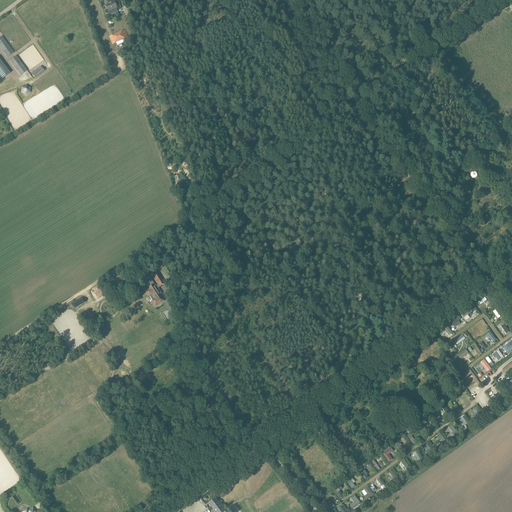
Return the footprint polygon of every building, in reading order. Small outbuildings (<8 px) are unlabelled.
[(106,5),(108,12),(117,8),(114,2),(113,0),(103,0),(106,5)] [(107,13),(109,19),(119,15),(117,10),(107,13)] [(113,44),(117,42),(125,39),(123,33),(119,35),(118,33),(111,36),(110,37),(113,44)] [(0,37),(0,48),(7,59),(14,53),(2,37),(0,37)] [(20,76),(27,71),(16,56),(9,61),(20,76)] [(0,81),(10,74),(0,60),(0,81)] [(41,66),(31,74),(35,79),(45,71),(41,66)] [(178,176),(175,177),(178,187),(183,185),(182,180),(184,179),(182,173),(178,175),(178,176)] [(121,274),(94,294),(98,299),(125,280),(121,274)] [(159,274),(154,277),(160,287),(165,284),(163,282),(164,282),(159,274)] [(154,285),(149,277),(143,280),(149,288),(147,289),(148,291),(147,291),(147,294),(148,295),(149,296),(153,301),(153,303),(154,305),(156,305),(163,301),(159,294),(161,293),(155,284),(154,285)] [(81,305),(80,306),(85,303),(82,298),(71,305),(73,307),(78,301),(81,305)] [(470,309),(461,316),(463,319),(472,312),(470,309)] [(479,323),(475,325),(477,328),(481,325),(486,332),(489,329),(482,320),(479,323)] [(506,323),(498,328),(500,331),(500,332),(508,326),(506,323)] [(442,335),(445,333),(443,329),(436,334),(441,342),(445,339),(442,335)] [(490,333),(487,335),(489,338),(488,339),(490,342),(492,341),(493,342),(496,340),(490,333)] [(463,335),(454,342),(457,345),(465,339),(463,335)] [(507,354),(511,350),(511,345),(508,349),(506,346),(503,348),(507,354)] [(466,350),(458,355),(460,359),(469,354),(466,350)] [(498,350),(493,354),(499,362),(504,358),(498,350)] [(492,366),(496,363),(491,356),(487,359),(492,366)] [(484,360),(480,363),(487,372),(491,369),(484,360)] [(470,371),(467,373),(473,382),(476,380),(470,371)] [(487,376),(480,383),(483,386),(491,379),(487,376)] [(465,393),(458,397),(460,400),(464,398),(468,404),(471,402),(465,393)] [(445,405),(442,408),(449,418),(452,416),(445,405)] [(477,408),(473,410),(476,415),(473,418),(476,421),(483,417),(477,408)] [(434,416),(431,418),(437,426),(440,424),(434,416)] [(464,416),(460,419),(468,429),(472,426),(464,416)] [(422,424),(419,426),(425,435),(428,433),(422,424)] [(448,427),(454,436),(457,434),(451,425),(448,427)] [(410,434),(407,436),(407,437),(413,445),(416,443),(410,435),(410,434)] [(440,434),(437,436),(438,436),(443,444),(443,445),(446,443),(440,434)] [(427,456),(434,451),(428,443),(425,445),(428,450),(425,452),(427,456)] [(398,444),(395,446),(401,454),(404,451),(398,444)] [(389,455),(393,452),(390,448),(382,454),(388,463),(392,460),(389,455)] [(416,452),(413,454),(419,461),(422,459),(416,452)] [(404,460),(401,462),(407,471),(410,469),(404,460)] [(373,461),(371,463),(377,471),(377,472),(380,470),(373,461)] [(364,481),(368,478),(361,469),(358,471),(364,481)] [(391,469),(388,471),(394,480),(397,478),(391,469)] [(380,478),(377,480),(384,490),(387,488),(380,478)] [(348,479),(345,481),(352,490),(355,487),(348,479)] [(339,491),(342,489),(339,486),(333,490),(340,500),(343,497),(339,491)] [(366,501),(374,495),(367,487),(364,490),(367,495),(363,497),(366,501)] [(353,509),(360,503),(354,496),(351,498),(354,503),(350,506),(353,509)] [(16,497),(11,500),(16,508),(20,506),(16,497)] [(219,502),(216,498),(209,503),(214,510),(212,511),(213,511),(224,511),(226,510),(220,501),(219,502)] [(332,504),(329,506),(324,501),(322,503),(328,511),(334,507),(332,504)]
